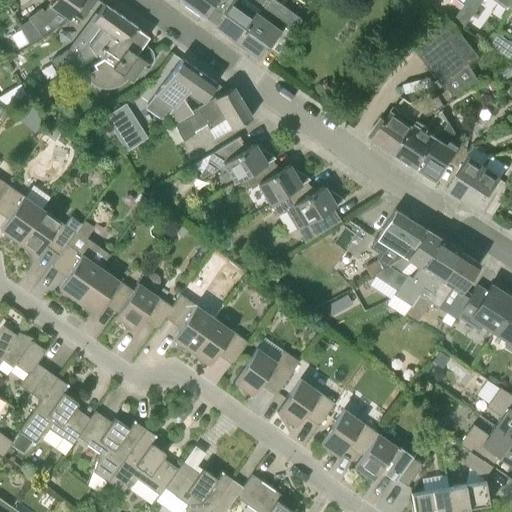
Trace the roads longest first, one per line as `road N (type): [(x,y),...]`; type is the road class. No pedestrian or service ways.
road 1 (residential): [(511,261),(271,101),(237,64),(144,0)]
road 2 (residential): [(351,511),(321,492),(301,460),(171,371),(130,377),(0,290)]
